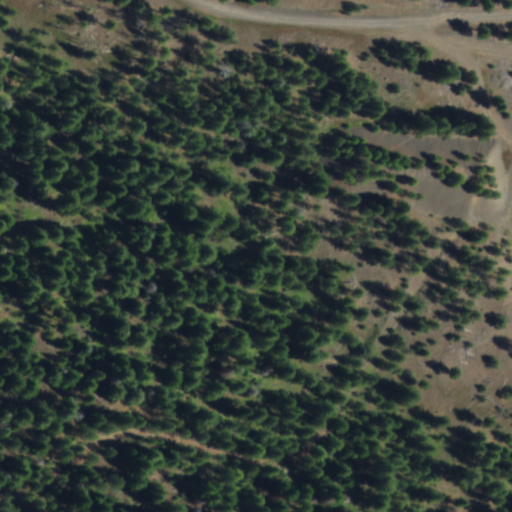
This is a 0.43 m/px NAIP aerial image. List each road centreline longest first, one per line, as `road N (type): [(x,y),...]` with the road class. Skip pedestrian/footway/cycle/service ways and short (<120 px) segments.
road 1 (track): [(0,500),(42,482),(257,452),(316,428),(470,235)]
road 2 (residential): [(511,16),(299,26),(208,0)]
road 3 (track): [(392,22),(511,57),(485,115),(443,37)]
